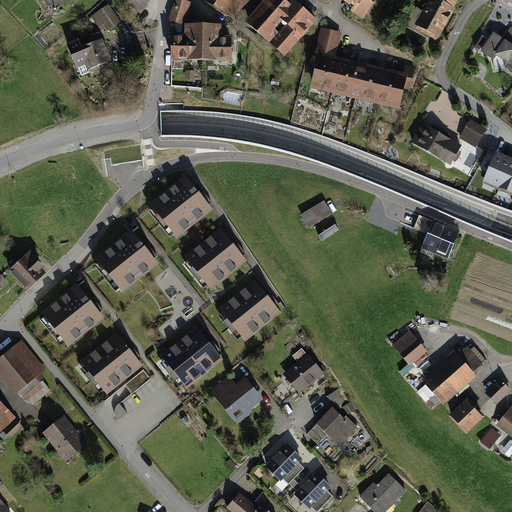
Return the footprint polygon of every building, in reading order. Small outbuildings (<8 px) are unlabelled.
[(148,0),(129,0),(128,2),(140,12),(148,0)] [(179,0),(175,0),(171,19),(183,22),(189,3),(179,0)] [(205,0),(231,15),(239,0),(205,0)] [(269,5),(264,10),(276,21),(290,6),(283,0),(276,0),(271,6),(269,5)] [(344,0),(347,1),(347,0),(350,0),(353,2),(353,3),(363,10),(368,4),(369,5),(373,4),(375,0),(344,0)] [(455,0),(443,0),(444,1),(443,4),(435,0),(431,0),(425,12),(416,8),(414,12),(415,12),(408,23),(416,28),(418,25),(438,35),(452,9),(451,8),(455,0)] [(315,20),(294,1),(290,6),(276,21),(297,39),(315,20)] [(119,22),(108,6),(98,13),(109,29),(119,22)] [(283,55),(297,39),(276,21),(264,10),(251,26),(283,55)] [(188,25),(188,38),(188,59),(202,59),(203,25),(188,25)] [(218,25),(203,25),(202,59),(231,59),(231,39),(218,39),(218,25)] [(322,29),(319,41),(337,45),(340,33),(322,29)] [(503,40),(494,34),(482,52),(493,60),(497,55),(508,63),(505,67),(511,72),(511,46),(509,45),(511,41),(505,37),(503,40)] [(487,39),(482,36),(475,47),(479,50),(487,39)] [(188,38),(180,38),(179,59),(188,59),(188,38)] [(316,55),(322,56),(322,55),(334,58),(337,45),(319,41),(316,55)] [(78,42),(68,46),(77,67),(86,63),(89,69),(109,61),(101,42),(84,49),(81,42),(78,42)] [(333,88),(339,64),(321,59),(315,84),(333,88)] [(351,92),(357,68),(339,64),(333,88),(351,92)] [(361,95),(367,71),(368,67),(358,65),(357,68),(351,92),(361,95)] [(402,66),(399,75),(403,76),(402,79),(403,79),(402,80),(411,82),(414,69),(402,66)] [(379,99),(385,75),(367,71),(361,95),(379,99)] [(402,80),(403,79),(402,79),(385,75),(379,99),(397,104),(402,80)] [(484,128),(471,121),(461,138),(471,144),(473,140),(476,141),(484,128)] [(434,131),(423,125),(413,143),(450,164),(461,146),(442,136),(444,132),(436,127),(434,131)] [(510,163),(495,156),(485,180),(500,187),(510,163)] [(511,160),(511,161),(510,163),(500,187),(511,191),(511,160)] [(211,209),(185,178),(151,205),(177,236),(211,209)] [(331,213),(324,202),(302,216),(309,226),(331,213)] [(458,234),(433,223),(423,247),(421,252),(432,257),(435,249),(449,255),(458,234)] [(245,260),(220,229),(186,257),(211,288),(245,260)] [(156,263),(131,232),(97,259),(122,290),(156,263)] [(35,258),(30,253),(21,262),(18,258),(12,263),(16,267),(11,271),(27,289),(43,273),(39,269),(41,266),(34,259),(35,258)] [(2,273),(0,274),(0,287),(1,288),(9,279),(2,273)] [(279,312),(254,281),(220,309),(245,340),(279,312)] [(77,286),(43,313),(68,345),(102,317),(77,286)] [(221,360),(196,328),(162,355),(187,387),(221,360)] [(424,351),(409,333),(394,346),(408,363),(424,351)] [(141,365),(116,334),(82,362),(107,393),(141,365)] [(44,367),(22,341),(0,358),(0,367),(3,371),(1,373),(3,375),(5,374),(25,398),(27,396),(33,403),(48,391),(43,385),(41,385),(39,371),(44,367)] [(479,363),(466,348),(443,370),(442,370),(417,392),(432,408),(472,372),(479,363)] [(321,373),(302,349),(293,356),(299,363),(288,373),(301,389),(321,373)] [(405,374),(415,384),(424,375),(414,365),(405,374)] [(295,391),(286,380),(270,392),(280,404),(295,391)] [(510,389),(501,380),(490,390),(499,399),(510,389)] [(259,399),(246,382),(244,382),(243,382),(231,392),(223,382),(213,390),(235,418),(259,399)] [(342,387),(327,396),(340,410),(344,408),(348,414),(356,408),(342,387)] [(467,401),(452,416),(466,431),(482,416),(467,401)] [(119,421),(127,413),(120,404),(115,408),(115,409),(114,411),(114,413),(115,414),(115,416),(116,417),(119,421)] [(346,420),(333,407),(307,434),(317,444),(327,434),(328,435),(330,433),(341,444),(357,427),(348,418),(346,420)] [(511,407),(499,424),(511,433),(511,407)] [(0,430),(13,418),(7,412),(0,418),(0,430)] [(86,444),(64,417),(44,433),(66,460),(86,444)] [(16,421),(5,431),(10,437),(21,426),(16,421)] [(495,442),(486,435),(481,442),(489,449),(495,442)] [(301,458),(288,446),(267,467),(280,479),(285,474),(292,481),(304,468),(298,462),(301,458)] [(329,486),(316,474),(296,494),(309,507),(314,502),(320,509),(333,496),(326,489),(329,486)] [(405,490),(389,475),(380,485),(378,483),(375,487),(373,485),(361,497),(376,511),(379,511),(388,503),(391,505),(405,490)] [(281,511),(283,510),(264,493),(257,501),(260,504),(256,509),(240,495),(236,499),(235,499),(228,507),(233,511),(281,511)] [(0,511),(5,511),(9,509),(0,498),(0,511)] [(434,511),(436,510),(428,503),(421,511),(434,511)]
